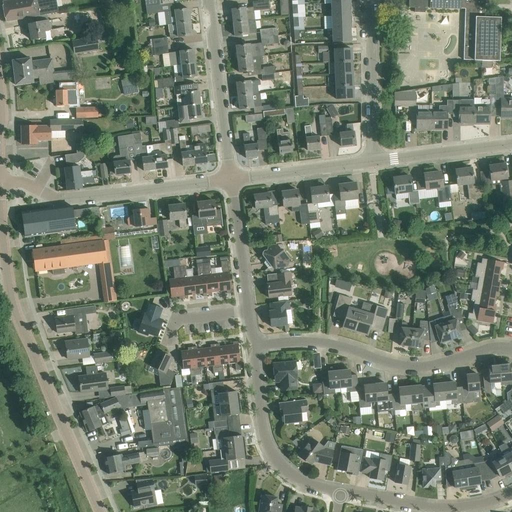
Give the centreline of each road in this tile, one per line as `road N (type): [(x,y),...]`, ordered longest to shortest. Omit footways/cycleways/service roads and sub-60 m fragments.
road 1 (tertiary): [(99,511),(18,320),(0,226)]
road 2 (residential): [(511,348),(410,367),(313,341),(257,346)]
road 3 (residential): [(0,183),(21,183),(60,201),(229,180)]
road 4 (residential): [(257,346),(263,429),(274,455),(307,485),(341,492)]
road 5 (residential): [(229,180),(208,0)]
road 6 (residential): [(341,492),(434,508),(511,493)]
road 7 (residential): [(371,161),(372,0)]
road 8 (residential): [(229,180),(371,161)]
road 9 (residential): [(371,161),(511,143)]
road 10 (residential): [(247,312),(229,180)]
